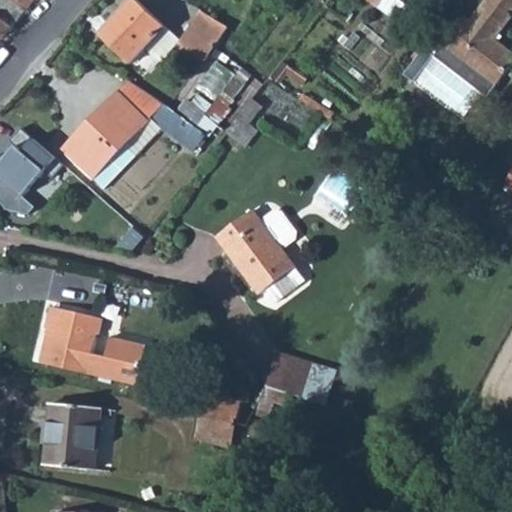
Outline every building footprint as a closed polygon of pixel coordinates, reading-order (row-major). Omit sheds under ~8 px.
[(0,0),(0,43),(26,10),(13,0),(0,0)] [(13,0),(26,10),(34,0),(13,0)] [(139,0),(136,0),(103,35),(132,63),(167,26),(139,0)] [(466,17),(435,57),(489,98),(511,68),(511,53),(495,40),(511,18),(511,0),(488,0),(471,22),(466,17)] [(203,10),(180,44),(206,60),(216,47),(228,27),(203,10)] [(418,78),(435,57),(425,49),(408,71),(418,78)] [(243,67),(197,127),(207,135),(210,137),(219,124),(217,122),(254,75),(243,67)] [(79,141),(76,138),(65,149),(94,178),(152,118),(185,143),(197,127),(172,109),(131,80),(95,118),(98,121),(79,141)] [(254,98),(230,131),(250,145),(259,132),(251,126),(255,121),(265,106),(254,98)] [(95,118),(76,138),(79,141),(98,121),(95,118)] [(255,121),(251,126),(259,132),(261,127),(255,121)] [(197,127),(185,143),(195,150),(207,135),(197,127)] [(64,165),(21,128),(10,141),(16,146),(0,165),(0,174),(24,196),(45,171),(53,178),(64,165)] [(283,247),(296,237),(297,230),(282,211),(275,210),(262,219),(255,209),(218,237),(261,294),(297,266),(283,247)] [(57,309),(45,363),(138,386),(147,346),(111,337),(104,363),(91,360),(100,319),(57,309)] [(277,354),(269,387),(304,396),(313,364),(277,354)] [(203,389),(199,415),(238,424),(242,398),(203,389)] [(50,404),(45,465),(97,470),(102,408),(50,404)] [(238,424),(199,415),(195,438),(234,447),(238,424)]
